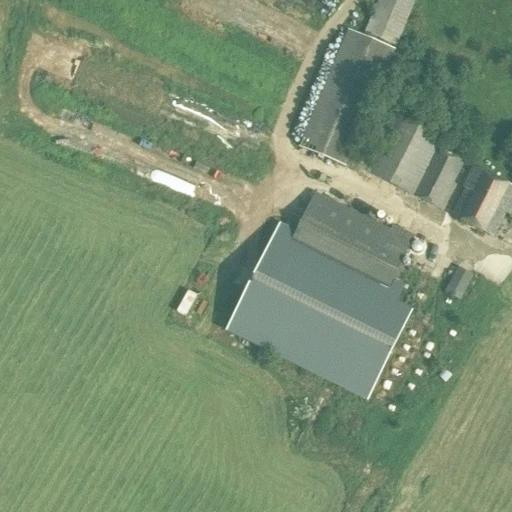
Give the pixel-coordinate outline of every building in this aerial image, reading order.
[(379,0),(364,38),(391,50),(411,0),(410,0),(379,0)] [(394,52),(391,50),(364,38),(349,30),(300,148),(347,168),(349,165),(365,173),(364,175),(436,213),(461,166),(435,153),(443,138),(396,114),(378,149),(358,141),(394,52)] [(76,149),(76,114),(51,114),(51,149),(76,149)] [(506,216),(511,204),(511,189),(471,169),(460,191),(462,192),(448,219),(490,241),(503,214),(506,216)] [(200,203),(206,189),(159,172),(154,186),(200,203)] [(387,234),(312,195),(294,231),(281,254),(377,304),(382,295),(410,240),(390,230),(387,234)] [(412,311),(382,295),(377,304),(281,254),(294,231),(279,224),(226,331),(366,401),(412,311)] [(460,301),(473,276),(458,268),(444,293),(460,301)] [(433,277),(424,306),(436,309),(445,281),(433,277)]
